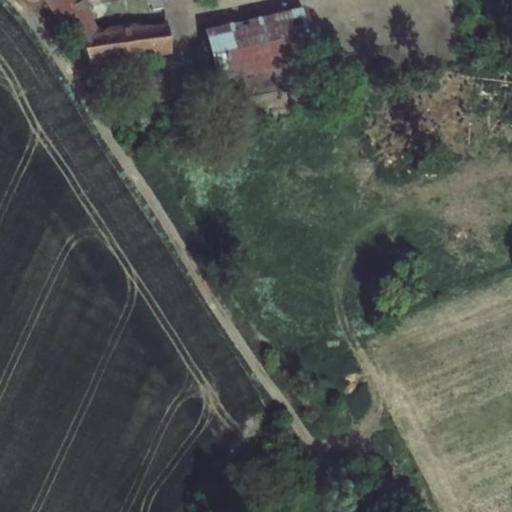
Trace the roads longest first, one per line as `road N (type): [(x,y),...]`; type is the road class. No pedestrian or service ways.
road 1 (track): [(345,511),(309,439),(20,0)]
road 2 (unclassified): [(175,0),(181,20),(247,20),(346,60),(462,47)]
